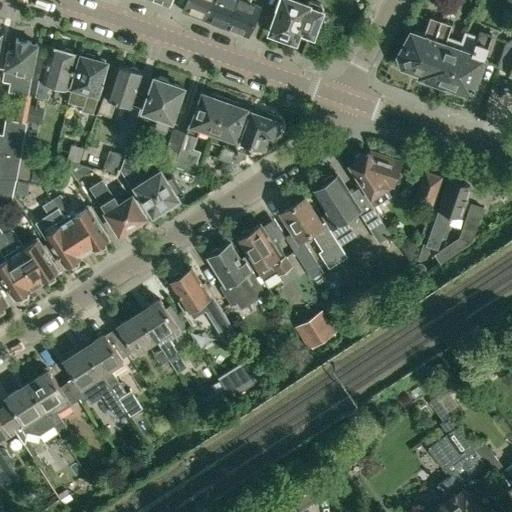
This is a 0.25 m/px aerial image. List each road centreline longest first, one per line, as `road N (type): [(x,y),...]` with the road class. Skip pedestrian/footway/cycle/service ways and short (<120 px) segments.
road 1 (residential): [(0,345),(332,133),(344,98)]
road 2 (unclassified): [(344,98),(54,0)]
road 3 (unclassified): [(511,159),(344,98)]
